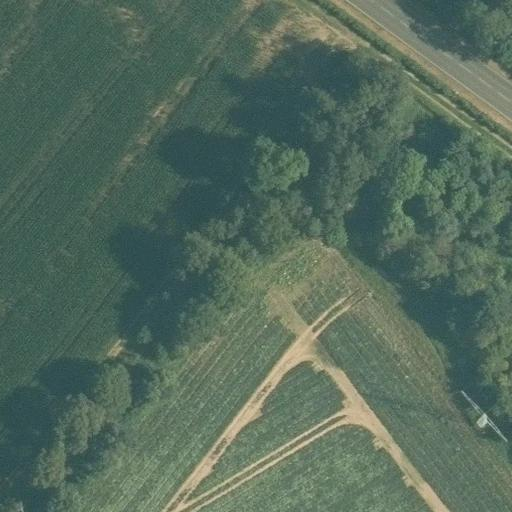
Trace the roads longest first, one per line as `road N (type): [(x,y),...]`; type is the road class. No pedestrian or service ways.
road 1 (track): [(0,478),(334,40),(359,40),(511,155)]
road 2 (primary): [(367,0),(511,103)]
